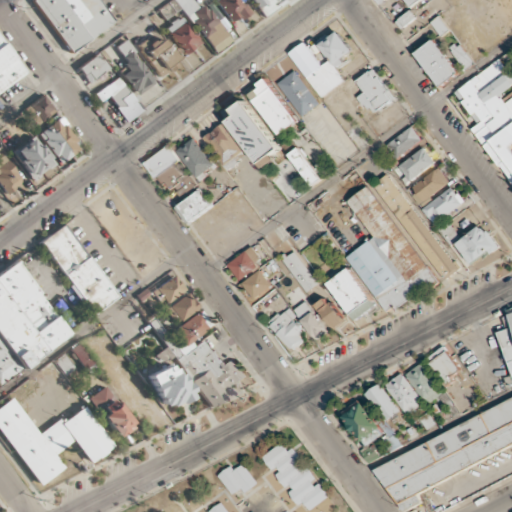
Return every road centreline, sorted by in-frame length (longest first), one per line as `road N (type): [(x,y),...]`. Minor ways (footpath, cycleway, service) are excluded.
road 1 (residential): [(380,511),(0,3)]
road 2 (tertiary): [(74,511),(511,285)]
road 3 (tertiary): [(326,0),(0,246)]
road 4 (residential): [(511,214),(349,0)]
